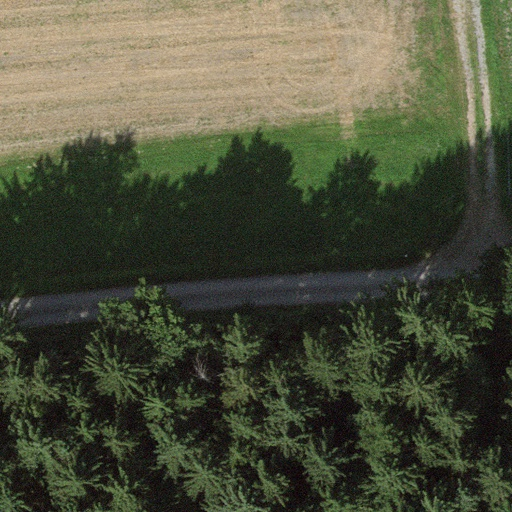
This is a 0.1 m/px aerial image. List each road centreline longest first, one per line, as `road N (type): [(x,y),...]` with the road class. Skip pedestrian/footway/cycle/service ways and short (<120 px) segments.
road 1 (track): [(511,283),(74,301),(0,313)]
road 2 (track): [(434,282),(467,244),(479,196),(473,0)]
